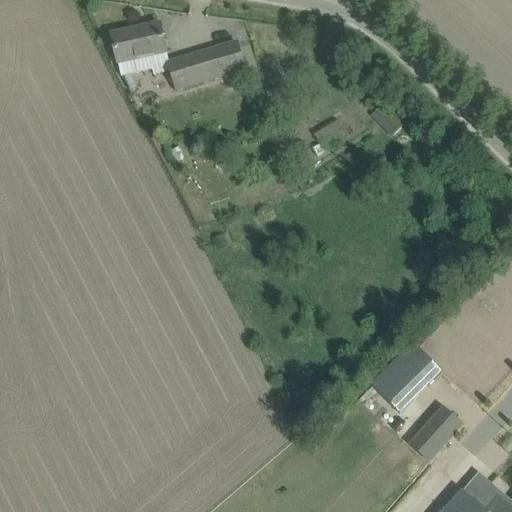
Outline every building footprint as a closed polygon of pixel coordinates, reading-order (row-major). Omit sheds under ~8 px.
[(169,64),(167,53),(160,26),(112,37),(118,64),(149,57),(154,76),(171,73),(177,91),(245,71),(237,44),(169,64)] [(369,115),(391,137),(405,124),(382,102),(369,115)] [(271,179),(286,176),(281,155),(267,159),(271,179)] [(444,375),(413,344),(374,387),(403,415),(444,375)] [(430,464),(450,442),(463,427),(443,410),(410,447),(430,464)] [(511,511),(511,510),(498,498),(485,511),(484,511),(462,493),(445,511),(511,511)]
